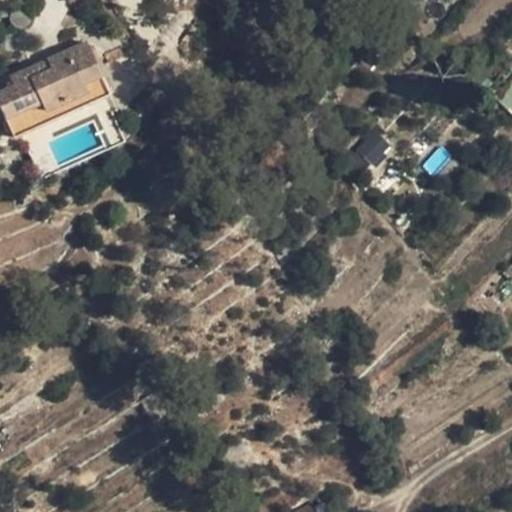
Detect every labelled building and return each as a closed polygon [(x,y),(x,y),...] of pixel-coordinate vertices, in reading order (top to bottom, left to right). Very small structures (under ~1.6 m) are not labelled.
[(511,0),(473,0),(443,37),(466,57),(511,2),(511,0)] [(405,29),(421,42),(436,25),(419,11),(405,29)] [(0,91),(0,110),(13,138),(110,94),(86,42),(8,78),(14,86),(0,91)] [(363,74),(379,55),(372,49),(355,68),(363,74)] [(391,148),(381,138),(358,162),(367,172),(391,148)] [(153,392),(138,400),(151,422),(166,414),(153,392)]
